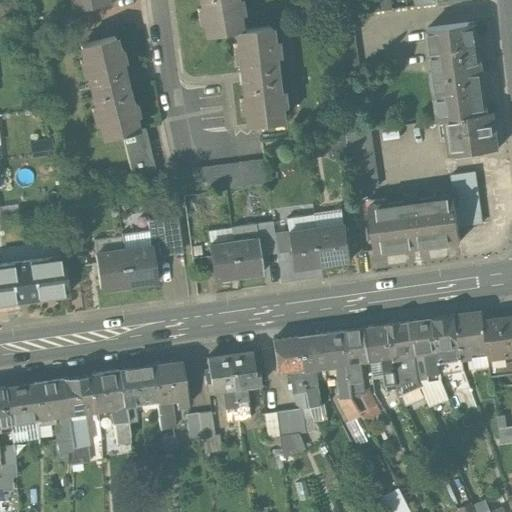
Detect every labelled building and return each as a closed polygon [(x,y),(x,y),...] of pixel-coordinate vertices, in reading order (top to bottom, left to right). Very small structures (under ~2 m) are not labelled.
[(13,0),(0,0),(0,21),(19,14),(13,0)] [(69,0),(71,9),(105,3),(104,0),(69,0)] [(198,0),(200,11),(196,12),(198,25),(202,24),(204,38),(234,33),(239,32),(237,17),(241,16),(238,1),(234,1),(233,0),(198,0)] [(351,17),(331,20),(339,78),(359,75),(351,17)] [(474,24),(426,31),(436,97),(441,96),(444,118),(439,119),(439,120),(445,119),(486,113),(474,24)] [(239,32),(234,33),(236,46),(232,47),(233,60),(238,60),(243,101),(238,102),(240,115),(245,115),(246,127),(281,122),(279,109),(284,108),(282,92),(277,93),(273,59),(277,58),(275,42),(271,43),(269,29),(239,32)] [(114,39),(80,47),(84,61),(79,62),(83,78),(87,77),(95,110),(91,111),(95,126),(99,125),(102,140),(121,135),(136,132),(133,119),(137,118),(134,105),(130,106),(120,65),(125,64),(121,51),(117,52),(114,39)] [(486,113),(445,119),(450,156),(497,149),(491,112),(486,113)] [(369,129),(346,133),(354,190),(377,187),(369,129)] [(136,132),(121,135),(132,178),(155,172),(144,130),(136,132)] [(264,161),(252,163),(255,187),(267,185),(264,161)] [(252,163),(240,165),(243,188),(255,187),(252,163)] [(240,165),(228,166),(231,190),(243,188),(240,165)] [(228,166),(216,168),(219,192),(231,190),(228,166)] [(216,168),(204,170),(207,193),(219,192),(216,168)] [(207,193),(204,170),(192,171),(196,195),(207,193)] [(473,172),(449,175),(452,195),(457,227),(481,223),(473,172)] [(452,195),(368,207),(374,253),(459,241),(457,227),(452,195)] [(177,218),(164,220),(169,254),(182,252),(177,218)] [(164,220),(146,223),(150,246),(123,250),(128,286),(157,282),(153,256),(169,254),(164,220)] [(272,222),(255,225),(258,250),(275,248),(272,222)] [(255,225),(230,228),(232,241),(237,276),(261,273),(258,250),(255,225)] [(344,225),(316,229),(321,264),(349,260),(344,225)] [(316,229),(288,233),(292,268),(321,264),(316,229)] [(232,241),(208,245),(213,280),(237,276),(232,241)] [(123,250),(95,255),(100,290),(128,286),(123,250)] [(63,257),(0,265),(0,303),(68,294),(63,257)] [(482,312),(454,316),(460,347),(459,347),(461,358),(472,356),(472,351),(487,349),(483,320),(482,312)] [(511,315),(483,320),(487,349),(491,377),(511,373),(511,315)] [(454,316),(431,319),(439,375),(464,371),(462,367),(461,358),(459,347),(460,347),(454,316)] [(431,319),(409,322),(413,353),(413,354),(417,379),(428,377),(429,381),(439,380),(439,375),(431,319)] [(409,322),(387,325),(395,385),(396,391),(416,388),(419,388),(417,379),(413,354),(413,353),(409,322)] [(387,325),(364,328),(369,360),(381,358),(385,387),(395,385),(387,325)] [(364,328),(342,331),(351,398),(364,396),(363,391),(359,361),(369,360),(364,328)] [(342,331),(319,334),(323,367),(336,365),(341,399),(351,398),(342,331)] [(319,334),(296,337),(306,406),(318,405),(313,368),(323,367),(319,334)] [(296,337),(273,341),(277,372),(290,370),(294,400),(299,407),(306,406),(296,337)] [(251,351),(228,354),(238,417),(249,415),(245,387),(260,384),(257,361),(253,362),(251,351)] [(228,354),(206,357),(208,368),(204,369),(207,392),(222,390),(227,419),(238,417),(228,354)] [(180,361),(151,366),(156,399),(160,429),(174,427),(170,399),(176,398),(177,407),(187,406),(180,361)] [(151,366),(119,371),(124,405),(127,421),(136,419),(133,403),(156,399),(151,366)] [(119,371),(91,375),(96,410),(110,407),(114,432),(109,433),(113,452),(131,449),(127,421),(124,405),(119,371)] [(91,375),(62,379),(72,448),(72,463),(72,464),(89,462),(82,412),(96,410),(91,375)] [(62,379),(32,383),(38,419),(53,417),(58,444),(52,445),(55,460),(65,459),(66,464),(72,463),(72,448),(62,379)] [(32,383),(3,388),(8,424),(38,419),(32,383)] [(0,449),(0,431),(7,431),(6,424),(8,424),(3,388),(0,388),(0,488),(13,487),(12,477),(17,476),(14,453),(14,448),(0,449)] [(364,396),(351,398),(360,415),(363,421),(380,412),(368,395),(368,390),(363,391),(364,396)] [(341,399),(337,400),(348,421),(360,415),(351,398),(341,399)] [(301,409),(276,412),(280,436),(305,433),(301,409)] [(211,410),(198,412),(202,437),(214,435),(211,410)] [(198,412),(186,414),(190,439),(202,437),(198,412)] [(276,412),(264,414),(267,438),(280,436),(276,412)] [(511,427),(498,429),(500,444),(511,442),(511,427)] [(176,436),(162,438),(164,451),(177,449),(176,436)] [(38,440),(13,441),(14,448),(14,453),(38,451),(38,440)] [(399,490),(386,497),(394,511),(407,505),(399,490)]
